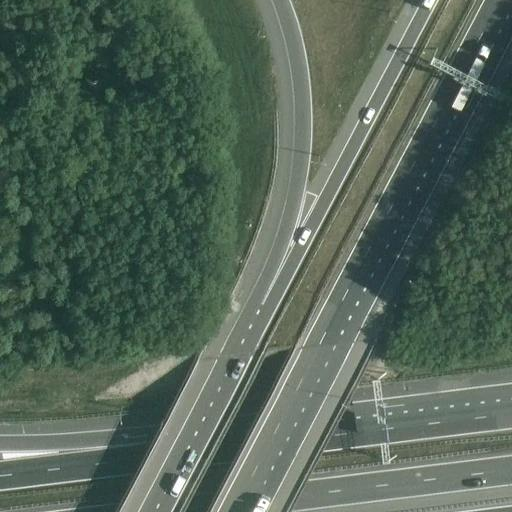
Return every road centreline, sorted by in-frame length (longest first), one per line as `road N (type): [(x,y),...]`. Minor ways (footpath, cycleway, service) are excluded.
road 1 (motorway): [(231,511),(498,0)]
road 2 (motorway): [(511,413),(151,459)]
road 3 (motorway): [(431,0),(267,310)]
road 4 (motorway): [(168,511),(511,470)]
road 5 (motorway): [(277,0),(297,74),(300,130),(295,194),(267,310)]
road 6 (motorway): [(267,310),(162,511)]
road 7 (motorway): [(151,459),(0,477)]
road 8 (motorway): [(151,459),(0,452)]
